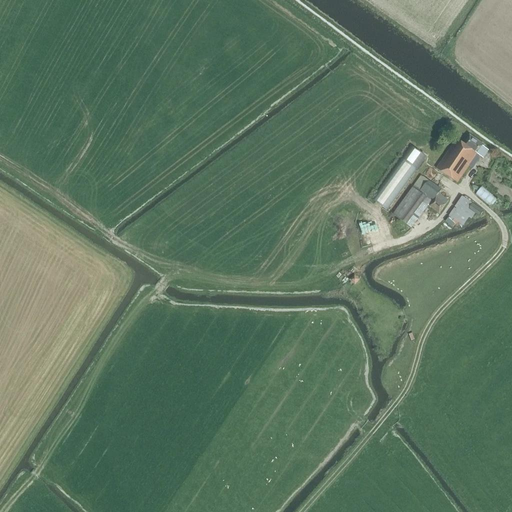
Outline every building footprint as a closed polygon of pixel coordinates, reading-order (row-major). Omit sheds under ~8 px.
[(483,147),(484,146),(469,136),(463,145),(456,140),(436,169),(457,183),(473,159),(476,161),(479,156),(483,159),(489,151),(483,147)] [(426,157),(410,145),(371,199),(387,210),(417,169),(426,157)] [(406,225),(426,198),(420,192),(423,188),(436,198),(429,207),(439,214),(448,202),(438,194),(441,190),(421,176),(393,215),(406,225)] [(491,207),(497,199),(482,186),(476,194),(491,207)] [(480,216),(483,211),(472,203),(468,208),(480,216)] [(355,216),(364,237),(377,232),(368,211),(355,216)] [(405,233),(409,228),(401,221),(397,226),(405,233)] [(355,284),(359,280),(354,276),(350,281),(355,284)]
